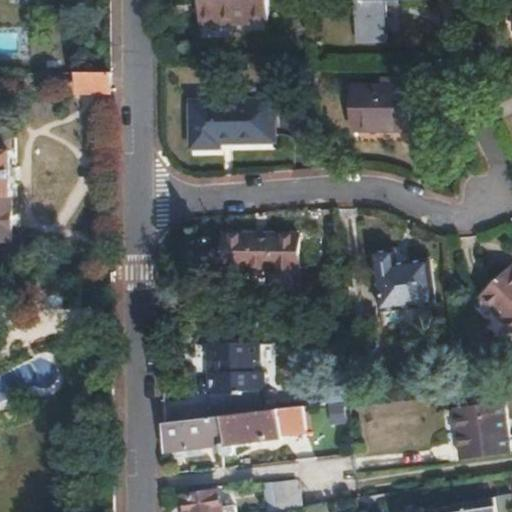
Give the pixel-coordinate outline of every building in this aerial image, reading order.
[(268,19),(267,0),(200,0),(201,22),(268,19)] [(357,0),(358,38),(387,37),(386,0),(357,0)] [(112,92),(112,73),(79,73),(79,93),(112,92)] [(407,83),(355,84),(356,129),(409,128),(407,83)] [(275,99),(191,100),(191,146),(221,146),(220,139),(275,138),(275,99)] [(0,135),(12,136),(11,122),(0,121),(0,135)] [(0,245),(13,245),(12,136),(0,135),(0,245)] [(301,233),(227,234),(227,267),(275,267),(275,286),(301,286),(301,233)] [(400,246),(377,249),(383,308),(439,302),(435,256),(409,258),(409,261),(402,262),(400,246)] [(511,261),(480,294),(511,325),(511,261)] [(63,302),(63,273),(34,274),(34,303),(63,302)] [(264,342),(213,342),(213,361),(219,360),(219,371),(216,371),(217,392),(248,392),(248,389),(269,389),(269,370),(259,371),(259,360),(265,360),(264,342)] [(354,401),(353,385),(326,388),(327,404),(346,402),(354,401)] [(511,454),(504,401),(455,407),(461,460),(511,454)] [(308,432),(304,407),(166,425),(167,451),(223,445),(224,453),(228,457),(232,456),(235,454),(236,451),(235,444),(284,438),(284,435),(308,432)] [(282,511),(300,509),(295,479),(273,483),(278,511),(282,511)] [(278,511),(273,483),(264,484),(268,511),(278,511)] [(238,511),(237,504),(223,507),(221,493),(186,498),(188,511),(238,511)] [(499,511),(497,498),(410,511),(499,511)]
